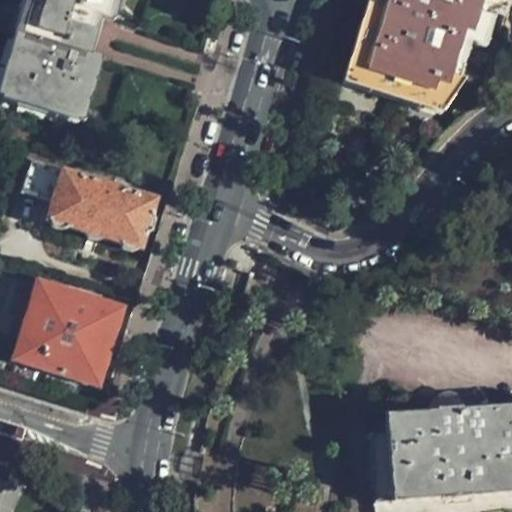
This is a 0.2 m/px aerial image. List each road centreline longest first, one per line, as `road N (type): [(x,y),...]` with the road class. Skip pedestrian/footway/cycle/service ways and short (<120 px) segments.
road 1 (residential): [(511,107),(402,218),(356,246),(325,250),(221,203)]
road 2 (secondary): [(221,203),(153,453)]
road 3 (secondary): [(281,0),(221,203)]
road 4 (residential): [(153,453),(0,409)]
